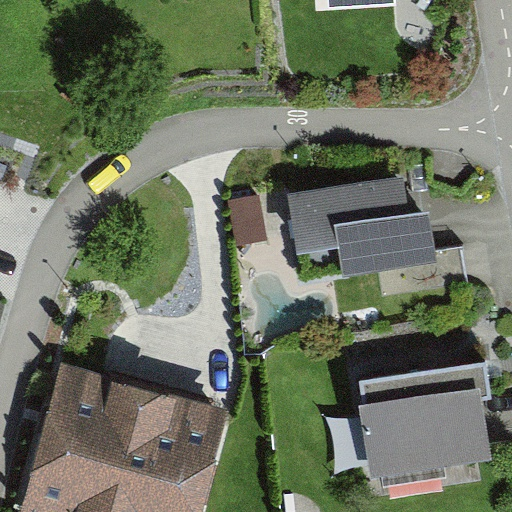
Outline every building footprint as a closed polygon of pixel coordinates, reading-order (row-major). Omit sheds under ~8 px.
[(405,175),(290,192),(299,251),(340,245),(345,275),(380,270),(384,299),(472,286),(466,247),(438,251),(431,206),(410,209),(405,175)] [(269,241),(260,195),(229,201),(237,246),(269,241)] [(492,392),(487,361),(358,380),(373,476),(494,457),(484,393),(492,392)] [(203,511),(232,409),(66,363),(24,511),(203,511)] [(361,417),(336,421),(344,470),(370,466),(361,417)]
